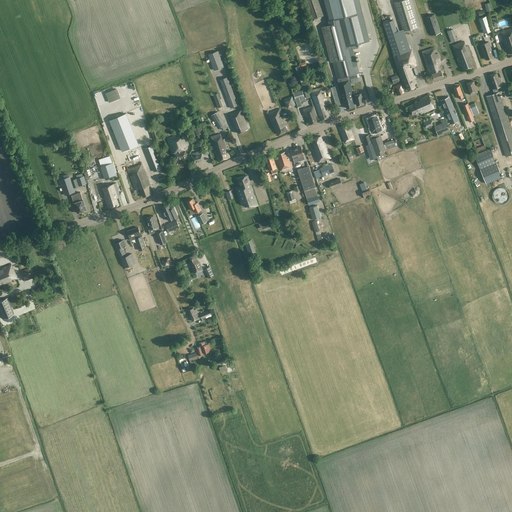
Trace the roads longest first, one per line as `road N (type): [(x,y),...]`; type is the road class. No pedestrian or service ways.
road 1 (tertiary): [(137,206),(333,121),(511,61)]
road 2 (tertiary): [(0,255),(137,206)]
road 3 (unclassified): [(193,336),(137,206)]
